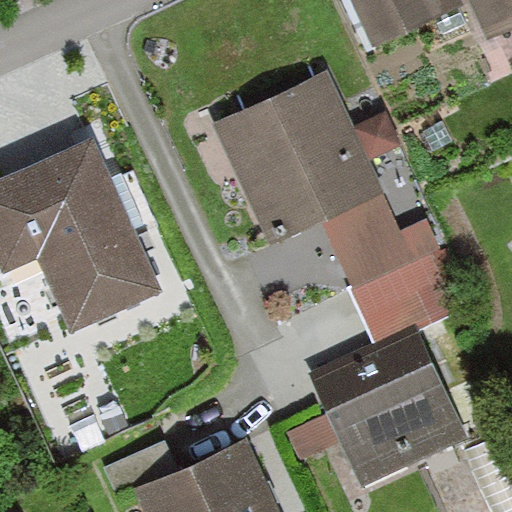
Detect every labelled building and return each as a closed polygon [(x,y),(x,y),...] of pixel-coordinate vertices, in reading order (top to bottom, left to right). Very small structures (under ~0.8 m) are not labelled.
[(511,0),(358,0),(380,43),(467,1),(489,45),(511,33),(511,0)] [(332,78),(222,126),(273,243),(322,222),(373,338),(464,298),(428,218),(399,231),(332,78)] [(97,140),(0,180),(0,251),(8,271),(43,257),(74,330),(161,294),(97,140)] [(416,329),(316,374),(367,489),(468,443),(416,329)] [(495,511),(511,511),(511,454),(505,436),(471,449),(495,511)] [(274,511),(245,449),(144,496),(152,511),(274,511)]
